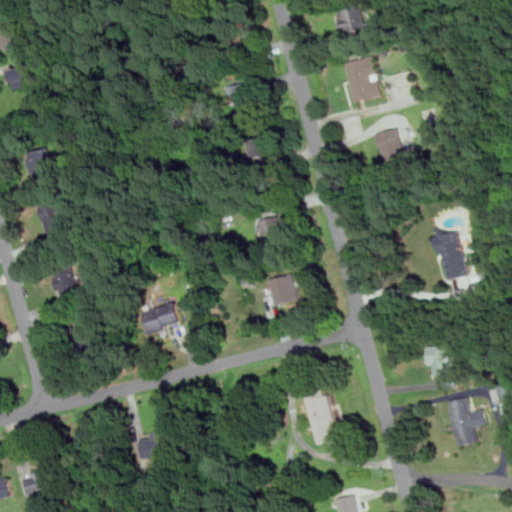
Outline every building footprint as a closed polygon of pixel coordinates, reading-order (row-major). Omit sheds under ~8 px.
[(349,36),(373,28),(363,0),(353,0),(339,5),(349,36)] [(244,42),(233,12),(214,19),(225,49),(244,42)] [(28,37),(14,19),(0,29),(0,39),(9,51),(28,37)] [(377,54),(349,60),(358,100),(386,94),(377,54)] [(12,67),(16,88),(41,84),(37,62),(12,67)] [(413,81),(411,72),(399,74),(401,83),(413,81)] [(232,85),(242,122),(261,117),(252,80),(232,85)] [(380,133),(389,165),(410,158),(400,126),(380,133)] [(256,158),(274,154),(270,135),(252,139),(256,158)] [(29,151),(33,176),(58,173),(54,147),(29,151)] [(68,228),(63,200),(43,204),(49,232),(68,228)] [(266,242),(286,239),(282,215),(262,219),(266,242)] [(472,273),(460,227),(438,232),(450,279),(472,273)] [(83,293),(75,264),(55,269),(63,299),(83,293)] [(278,304),(302,299),(297,273),(273,277),(278,304)] [(186,322),(180,300),(145,311),(152,333),(186,322)] [(82,350),(101,345),(94,322),(75,327),(82,350)] [(431,345),(433,375),(455,374),(453,343),(431,345)] [(511,397),(511,381),(500,384),(503,399),(511,397)] [(309,392),(321,443),(343,437),(330,387),(309,392)] [(460,445),(481,441),(473,395),(452,400),(460,445)] [(175,451),(169,428),(140,435),(146,459),(175,451)] [(31,496),(57,489),(52,468),(26,474),(31,496)] [(0,498),(16,495),(13,476),(0,478),(0,498)] [(343,511),(362,511),(360,493),(341,496),(343,511)]
